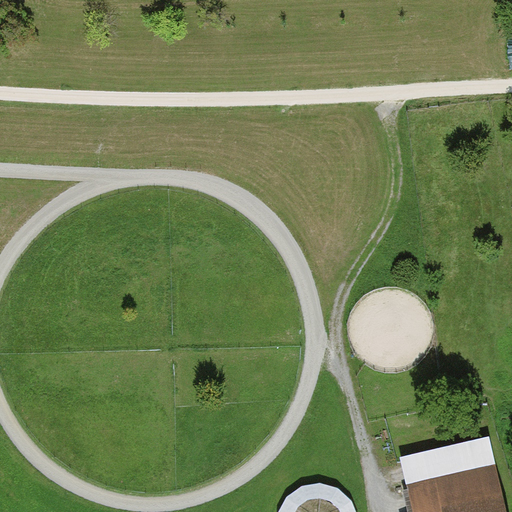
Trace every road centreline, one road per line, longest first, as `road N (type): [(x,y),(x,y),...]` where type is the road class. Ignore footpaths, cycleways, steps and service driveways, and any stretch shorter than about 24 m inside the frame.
road 1 (track): [(511,87),(166,101),(0,93)]
road 2 (track): [(0,408),(40,466),(87,495),(141,507),(195,501),(245,477),(285,439),(310,391),(317,337)]
road 3 (track): [(379,511),(340,354),(338,314),(397,188),(387,95)]
road 4 (track): [(307,283),(280,235),(239,199),(188,178),(133,174),(80,189),(34,220),(0,270)]
road 5 (track): [(133,174),(0,168)]
